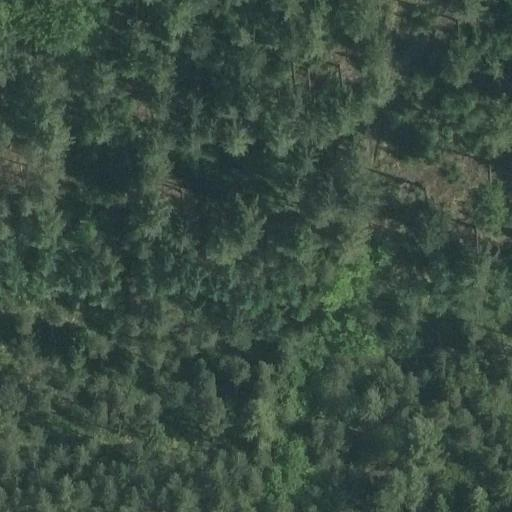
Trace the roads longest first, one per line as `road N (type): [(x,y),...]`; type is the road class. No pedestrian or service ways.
road 1 (track): [(271,511),(372,0)]
road 2 (track): [(0,209),(511,249)]
